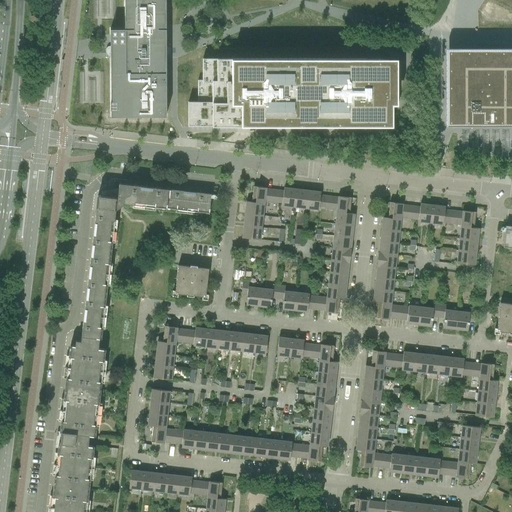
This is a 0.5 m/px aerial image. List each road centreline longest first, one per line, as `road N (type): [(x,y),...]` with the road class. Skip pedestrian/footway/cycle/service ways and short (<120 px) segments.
road 1 (residential): [(44,511),(93,185),(114,172),(233,186)]
road 2 (residential): [(221,319),(147,318),(129,454),(340,481)]
road 3 (residential): [(340,481),(477,494),(511,433)]
road 4 (tertiary): [(235,161),(42,138)]
road 5 (residential): [(358,334),(373,177)]
road 6 (residential): [(340,481),(358,334)]
road 7 (tertiary): [(373,177),(235,161)]
road 8 (residential): [(358,334),(221,319)]
road 9 (residential): [(221,319),(233,186)]
road 10 (residential): [(477,346),(494,216)]
road 11 (tertiary): [(497,192),(373,177)]
